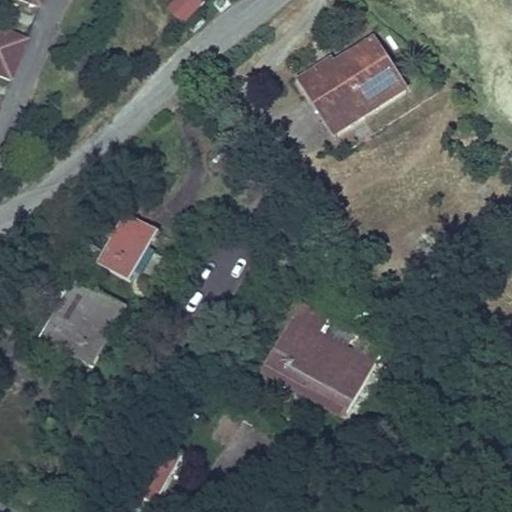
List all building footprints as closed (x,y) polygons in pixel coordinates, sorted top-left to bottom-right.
[(0,0),(0,115),(0,78),(11,83),(25,43),(0,34),(0,0),(14,0),(38,8),(40,0),(0,0)] [(200,0),(180,0),(168,13),(185,30),(208,7),(200,0)] [(330,58),(294,81),(324,128),(333,142),(410,93),(373,37),(333,62),(330,58)] [(158,234),(121,214),(93,265),(129,285),(158,234)] [(126,310),(71,280),(37,342),(63,356),(91,372),(126,310)] [(383,349),(300,302),(264,365),(347,412),(342,422),(361,432),(387,386),(368,375),(383,349)] [(63,356),(37,342),(33,351),(58,365),(63,356)] [(347,412),(264,365),(259,375),(342,422),(347,412)] [(147,438),(119,487),(155,508),(183,459),(161,446),(147,438)]
